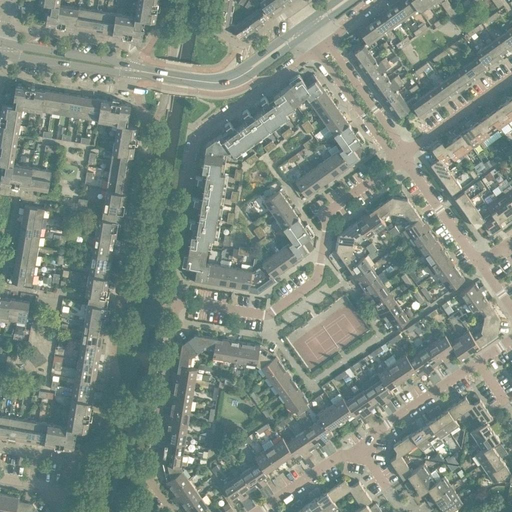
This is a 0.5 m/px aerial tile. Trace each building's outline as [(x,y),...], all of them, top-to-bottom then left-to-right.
[(158,0),(137,0),(135,16),(145,18),(155,20),(156,12),(159,12),(160,9),(159,9),(161,0),(158,0)] [(219,0),(216,22),(228,24),(231,0),(219,0)] [(254,0),(248,0),(245,6),(249,8),(254,0)] [(262,0),(260,2),(264,8),(268,14),(273,10),(275,13),(279,10),(272,0),(262,0)] [(285,0),(272,0),(279,10),(283,7),(282,4),(286,1),(285,0)] [(396,5),(392,8),(400,20),(409,14),(399,0),(397,0),(395,2),(396,5)] [(399,0),(409,14),(418,8),(418,7),(412,0),(399,0)] [(412,0),(418,7),(418,8),(418,9),(427,2),(429,5),(436,0),(438,0),(451,16),(456,12),(447,0),(412,0)] [(59,3),(49,2),(46,22),(55,24),(55,26),(63,28),(66,28),(67,25),(74,27),(78,7),(59,3)] [(87,8),(78,7),(74,27),(84,28),(87,8)] [(97,10),(87,8),(84,28),(93,30),(97,10)] [(241,37),(259,24),(268,18),(266,15),(268,14),(264,8),(262,9),(261,8),(234,28),(241,37)] [(386,9),(381,12),(392,26),(400,20),(392,8),(387,11),(386,9)] [(106,11),(97,10),(93,30),(103,32),(106,11)] [(116,13),(106,11),(103,32),(113,33),(116,13)] [(379,17),(374,21),(383,33),(392,26),(381,12),(377,15),(379,17)] [(145,18),(135,16),(116,13),(113,33),(120,34),(120,37),(123,38),(132,39),(132,36),(141,38),(145,18)] [(358,28),(367,41),(371,47),(377,43),(374,39),(383,33),(374,21),(366,27),(364,24),(358,28)] [(511,26),(503,33),(511,45),(511,26)] [(511,45),(503,33),(494,39),(503,51),(507,48),(509,50),(511,48),(511,45)] [(494,39),(485,46),(496,60),(500,57),(498,55),(503,51),(494,39)] [(356,58),(362,66),(374,57),(368,49),(371,47),(367,41),(350,54),(354,59),(356,58)] [(388,44),(386,41),(379,46),(381,49),(388,44)] [(476,52),(478,55),(479,55),(485,64),(490,61),(492,63),(496,60),(485,46),(476,52)] [(479,55),(478,55),(470,61),(480,76),(484,73),(483,70),(488,67),(485,64),(479,55)] [(374,57),(362,66),(369,75),(388,61),(385,57),(378,62),(374,57)] [(388,61),(369,75),(375,84),(387,75),(384,71),(391,65),(388,61)] [(470,61),(461,68),(470,80),(474,76),(476,79),(480,76),(470,61)] [(461,68),(452,74),(463,88),(467,85),(465,83),(470,80),(461,68)] [(308,98),(323,87),(313,73),(304,80),(299,73),(289,80),(291,83),(273,96),(274,97),(276,100),(277,99),(285,110),(306,95),(308,98)] [(387,75),(375,84),(381,93),(401,79),(398,74),(390,80),(387,75)] [(452,74),(443,80),(452,92),(457,89),(458,91),(463,88),(452,74)] [(401,79),(381,93),(388,101),(400,93),(396,88),(404,83),(401,79)] [(443,80),(435,86),(445,101),(449,98),(447,95),(452,92),(443,80)] [(37,88),(37,85),(26,83),(25,86),(16,84),(12,104),(22,106),(22,107),(41,110),(45,89),(37,88)] [(419,87),(416,84),(409,89),(412,92),(419,87)] [(435,86),(426,93),(434,105),(439,101),(441,104),(445,101),(435,86)] [(330,96),(323,87),(308,98),(315,107),(330,96)] [(54,91),(45,89),(41,110),(50,111),(54,91)] [(64,92),(54,91),(50,111),(60,113),(64,92)] [(73,94),(64,92),(60,113),(69,114),(73,94)] [(395,117),(413,105),(409,99),(406,101),(400,93),(388,101),(394,110),(391,112),(395,117)] [(434,105),(426,93),(417,99),(414,95),(409,99),(413,105),(422,117),(428,113),(426,111),(434,105)] [(83,95),(73,94),(69,114),(79,116),(83,95)] [(500,98),(501,100),(505,101),(506,100),(511,109),(511,95),(510,97),(507,96),(505,94),(500,98)] [(92,97),(83,95),(79,116),(89,117),(92,97)] [(288,114),(285,110),(277,99),(276,100),(274,97),(268,101),(265,96),(260,99),(263,104),(262,105),(264,108),(259,112),(270,127),(288,114)] [(336,105),(330,96),(315,107),(321,116),(336,105)] [(102,99),(92,97),(89,117),(98,119),(102,99)] [(127,123),(131,103),(121,102),(121,99),(110,97),(110,100),(102,99),(98,119),(117,122),(127,124),(127,123)] [(501,104),(497,106),(507,122),(511,118),(511,109),(506,100),(505,101),(501,100),(501,104)] [(21,115),(22,107),(22,106),(12,104),(2,102),(1,111),(0,110),(0,131),(18,135),(21,115)] [(342,114),(336,105),(321,116),(328,125),(342,114)] [(482,111),(484,113),(487,114),(488,113),(499,128),(500,127),(507,122),(497,106),(493,109),(489,109),(488,106),(482,111)] [(259,112),(254,116),(252,113),(251,114),(247,109),(242,112),(246,117),(244,118),(246,121),(241,125),(252,139),(270,127),(259,112)] [(483,116),(479,119),(490,134),(497,129),(502,135),(505,133),(500,127),(499,128),(488,113),(487,114),(484,113),(483,116)] [(348,123),(342,114),(328,125),(334,134),(348,123)] [(308,119),(301,124),(304,128),(307,126),(311,123),(308,119)] [(464,123),(466,126),(470,126),(481,141),(483,139),(490,134),(479,119),(475,122),(472,122),(470,119),(464,123)] [(234,152),(252,139),(241,125),(236,128),(234,125),(233,126),(229,121),(225,125),(228,130),(222,134),(221,133),(206,144),(204,158),(221,161),(223,150),(227,151),(231,148),(234,152)] [(136,133),(138,125),(127,123),(127,124),(117,122),(116,130),(136,133)] [(364,153),(358,144),(365,139),(358,129),(355,131),(348,123),(334,134),(343,146),(340,149),(350,164),(364,153)] [(465,129),(461,132),(472,147),(479,142),(484,148),(487,146),(483,139),(481,141),(470,126),(466,126),(465,129)] [(318,138),(330,135),(328,127),(316,131),(318,138)] [(137,145),(139,134),(136,133),(116,130),(114,141),(134,145),(137,145)] [(13,163),(16,146),(18,135),(0,131),(0,161),(3,162),(13,164),(13,163)] [(447,136),(448,138),(452,139),(453,138),(463,153),(465,152),(472,147),(461,132),(457,135),(454,134),(452,132),(447,136)] [(448,141),(444,144),(452,155),(451,156),(454,160),(462,154),(466,161),(469,158),(465,152),(463,153),(453,138),(452,139),(448,138),(448,141)] [(429,151),(432,154),(436,152),(443,161),(451,156),(452,155),(444,144),(441,140),(430,148),(429,151)] [(133,154),(134,145),(114,141),(112,150),(133,154)] [(350,164),(340,149),(331,155),(342,170),(350,164)] [(133,154),(112,150),(111,160),(131,163),(133,154)] [(436,152),(432,154),(436,159),(430,163),(441,178),(450,171),(443,161),(436,152)] [(342,170),(331,155),(322,161),(333,176),(342,170)] [(221,194),(225,172),(220,171),(221,161),(204,158),(202,169),(203,169),(202,176),(196,175),(195,181),(201,182),(201,184),(204,184),(203,191),(221,194)] [(131,163),(111,160),(109,169),(130,173),(131,163)] [(333,176),(322,161),(313,168),(324,182),(333,176)] [(28,186),(32,166),(13,163),(13,164),(3,162),(0,178),(0,181),(9,183),(9,186),(20,188),(21,185),(28,186)] [(41,168),(32,166),(28,186),(38,188),(41,168)] [(51,169),(41,168),(38,188),(48,190),(51,169)] [(324,182),(313,168),(305,174),(315,189),(324,182)] [(130,173),(109,169),(108,179),(128,182),(130,173)] [(450,171),(441,178),(452,193),(461,186),(450,171)] [(461,183),(469,177),(464,172),(457,178),(461,183)] [(315,189),(305,174),(295,180),(306,195),(315,189)] [(128,182),(108,179),(106,189),(126,192),(128,182)] [(511,180),(511,179),(508,181),(510,184),(503,189),(511,202),(511,180)] [(118,218),(120,211),(126,212),(127,201),(125,201),(126,192),(106,189),(101,216),(98,216),(95,235),(115,239),(116,229),(119,230),(121,218),(118,218)] [(511,210),(511,202),(503,189),(495,195),(498,198),(496,199),(507,214),(506,214),(505,218),(507,220),(511,216),(511,214),(511,211),(511,210)] [(264,200),(271,209),(285,199),(279,190),(264,200)] [(455,197),(465,212),(475,205),(464,190),(455,197)] [(221,194),(203,191),(202,197),(198,196),(198,198),(192,197),(191,202),(197,203),(197,205),(200,206),(199,212),(217,215),(221,194)] [(507,214),(496,199),(498,198),(495,195),(493,192),(490,194),(495,200),(487,206),(490,210),(491,210),(498,220),(499,220),(502,218),(505,218),(506,214),(507,214)] [(392,196),(374,208),(381,218),(390,212),(397,213),(399,197),(392,196)] [(407,198),(399,197),(397,213),(404,214),(410,223),(420,216),(407,198)] [(285,199),(271,209),(277,218),(292,208),(285,199)] [(24,204),(23,214),(43,217),(45,207),(24,204)] [(475,205),(465,212),(476,227),(481,223),(485,228),(488,226),(482,216),(475,205)] [(292,208),(277,218),(283,227),(298,216),(292,208)] [(374,208),(365,215),(376,230),(385,223),(381,218),(374,208)] [(490,210),(482,216),(488,226),(485,228),(488,232),(490,233),(502,224),(499,220),(498,220),(491,210),(490,210)] [(73,211),(72,217),(84,220),(85,214),(73,211)] [(205,262),(209,236),(214,237),(217,215),(199,212),(198,219),(195,218),(195,220),(189,219),(188,224),(194,225),(192,233),(191,233),(188,254),(184,253),(182,265),(191,266),(189,278),(206,281),(209,263),(205,262)] [(43,217),(23,214),(21,223),(41,226),(43,217)] [(365,215),(356,221),(363,231),(367,237),(376,230),(365,215)] [(298,216),(283,227),(292,240),(289,242),(300,257),(314,247),(307,237),(314,232),(307,223),(304,225),(298,216)] [(420,216),(410,223),(404,227),(411,236),(426,225),(420,216)] [(354,237),(363,231),(356,221),(338,234),(339,234),(338,241),(353,244),(354,237)] [(41,226),(21,223),(20,232),(40,236),(41,226)] [(393,236),(399,232),(395,225),(389,230),(393,236)] [(426,225),(411,236),(417,245),(433,234),(426,225)] [(40,236),(20,232),(18,242),(38,245),(40,236)] [(433,234),(417,245),(424,254),(439,243),(433,234)] [(115,239),(95,235),(93,245),(113,248),(115,239)] [(256,242),(258,246),(267,239),(265,236),(256,242)] [(352,251),(353,244),(338,241),(336,249),(349,267),(358,260),(352,251)] [(38,245),(18,242),(17,251),(37,255),(38,245)] [(289,242),(280,248),(291,263),(300,257),(289,242)] [(370,252),(376,248),(372,242),(366,246),(370,252)] [(439,243),(424,254),(430,263),(445,252),(439,243)] [(113,248),(93,245),(92,254),(112,258),(113,248)] [(291,263),(280,248),(271,255),(282,270),(291,263)] [(37,255),(17,251),(15,261),(35,264),(37,255)] [(445,252),(430,263),(436,271),(452,260),(445,252)] [(112,258),(92,254),(90,264),(110,267),(112,258)] [(282,270),(271,255),(262,261),(273,276),(282,270)] [(275,279),(273,276),(262,261),(258,256),(256,257),(254,257),(252,270),(249,288),(248,290),(258,292),(275,279)] [(358,260),(349,267),(353,272),(349,275),(351,279),(371,265),(364,256),(358,260)] [(452,260),(436,271),(442,280),(458,269),(452,260)] [(35,264),(15,261),(13,270),(34,274),(35,264)] [(219,265),(209,263),(206,281),(216,282),(219,265)] [(110,267),(90,264),(88,273),(109,277),(110,267)] [(230,266),(219,265),(216,282),(227,284),(230,266)] [(371,265),(351,279),(354,283),(358,280),(362,285),(377,274),(371,265)] [(241,268),(230,266),(227,284),(238,286),(241,268)] [(249,288),(252,270),(241,268),(238,286),(249,288)] [(458,269),(442,280),(449,289),(464,278),(458,269)] [(34,274),(13,270),(12,280),(32,284),(34,274)] [(105,300),(105,297),(108,297),(110,286),(107,285),(109,277),(88,273),(85,293),(89,293),(88,298),(87,302),(84,321),(104,324),(106,315),(108,316),(110,305),(104,304),(105,300)] [(377,274),(362,285),(365,290),(361,293),(364,296),(383,283),(377,274)] [(459,292),(466,301),(481,291),(475,281),(459,292)] [(383,283),(364,296),(367,300),(371,298),(374,302),(389,292),(383,283)] [(481,291),(466,301),(472,311),(478,307),(478,306),(487,300),(481,291)] [(389,292),(374,302),(378,307),(374,310),(376,314),(396,300),(389,292)] [(0,316),(6,318),(10,298),(2,296),(3,294),(0,293),(0,316)] [(19,299),(10,298),(6,318),(16,320),(19,299)] [(29,301),(19,299),(16,320),(26,321),(26,318),(28,310),(29,301)] [(396,300),(376,314),(379,318),(383,315),(387,320),(402,309),(396,300)] [(500,318),(487,300),(478,306),(478,307),(484,315),(483,322),(498,325),(499,318),(500,318)] [(402,309),(387,320),(393,329),(409,318),(402,309)] [(462,321),(468,317),(465,312),(458,316),(462,321)] [(56,321),(36,318),(35,324),(55,327),(56,321)] [(104,324),(84,321),(83,331),(103,334),(104,324)] [(498,325),(483,322),(481,329),(473,335),(472,336),(479,345),(497,333),(497,332),(498,325)] [(469,329),(459,336),(470,351),(479,345),(472,336),(473,335),(469,329)] [(103,334),(83,331),(81,340),(101,343),(103,334)] [(194,334),(188,339),(193,346),(197,351),(203,347),(214,349),(216,337),(194,334)] [(445,334),(436,340),(449,360),(453,357),(450,353),(455,350),(450,342),(445,334)] [(459,336),(450,342),(455,350),(460,358),(470,351),(459,336)] [(227,339),(216,337),(214,349),(212,356),(224,358),(227,339)] [(182,343),(178,365),(190,367),(190,366),(192,356),(197,351),(193,346),(188,339),(183,343),(182,343)] [(237,341),(227,339),(224,358),(234,360),(237,341)] [(101,343),(81,340),(80,350),(100,353),(101,343)] [(449,360),(436,340),(427,346),(437,362),(442,359),(445,363),(449,360)] [(248,343),(237,341),(234,360),(245,361),(248,343)] [(260,345),(248,343),(245,361),(256,363),(258,365),(268,350),(260,345)] [(437,362),(427,346),(418,352),(431,372),(435,369),(432,365),(437,362)] [(100,353),(80,350),(78,359),(98,362),(100,353)] [(276,355),(268,350),(258,365),(261,366),(267,375),(282,364),(276,355)] [(431,372),(418,352),(409,358),(408,359),(416,369),(415,369),(419,374),(424,371),(427,375),(431,372)] [(405,353),(396,360),(406,375),(415,369),(416,369),(408,359),(409,358),(405,353)] [(98,362),(78,359),(76,369),(97,372),(98,362)] [(406,375),(396,360),(387,366),(398,381),(406,375)] [(282,364),(267,375),(273,384),(289,373),(282,364)] [(172,370),(172,375),(195,379),(197,367),(190,366),(190,367),(178,365),(177,371),(172,370)] [(398,381),(387,366),(378,372),(381,377),(382,377),(389,387),(398,381)] [(97,372),(76,369),(75,378),(95,381),(97,372)] [(289,373),(273,384),(280,392),(295,382),(289,373)] [(195,379),(172,375),(171,379),(176,380),(175,386),(193,389),(195,379)] [(389,387),(382,377),(381,377),(373,383),(386,403),(390,400),(387,396),(393,392),(389,387)] [(95,381),(75,378),(73,388),(93,391),(95,381)] [(295,382),(280,392),(286,401),(301,390),(295,382)] [(386,403),(373,383),(364,389),(374,405),(379,401),(382,405),(386,403)] [(169,391),(168,396),(191,400),(193,389),(175,386),(174,392),(169,391)] [(93,391),(73,388),(72,397),(92,400),(93,391)] [(374,405),(364,389),(355,395),(368,415),(372,412),(369,408),(374,405)] [(301,390),(286,401),(292,411),(308,400),(301,390)] [(368,415),(355,395),(346,401),(353,412),(352,412),(356,417),(361,413),(364,417),(368,415)] [(191,400),(168,396),(167,401),(172,402),(171,408),(190,411),(191,400)] [(342,396),(333,403),(344,420),(345,419),(344,418),(352,412),(353,412),(346,401),(342,396)] [(469,413),(472,401),(469,401),(465,396),(447,408),(453,418),(454,417),(462,412),(465,416),(469,413)] [(90,410),(92,400),(72,397),(70,406),(90,410)] [(492,417),(480,399),(475,402),(472,401),(469,413),(471,416),(476,413),(477,416),(472,419),(476,424),(481,421),(482,423),(487,420),(487,421),(492,417)] [(438,405),(434,408),(449,431),(459,425),(454,417),(453,418),(447,408),(443,411),(438,405)] [(91,421),(93,410),(90,410),(70,406),(68,418),(88,421),(91,421)] [(318,413),(321,418),(322,418),(329,428),(337,422),(338,424),(339,423),(327,406),(318,413)] [(165,413),(165,417),(188,421),(190,411),(171,408),(170,413),(165,413)] [(434,417),(429,420),(440,437),(449,431),(434,408),(429,411),(434,417)] [(10,416),(0,415),(0,416),(0,435),(6,436),(10,416)] [(20,418),(10,416),(6,436),(16,438),(20,418)] [(188,421),(165,417),(164,422),(168,423),(167,429),(186,432),(188,421)] [(443,441),(440,437),(429,420),(425,423),(420,417),(416,420),(432,443),(434,447),(443,441)] [(29,420),(20,418),(16,438),(25,439),(29,420)] [(87,429),(88,421),(68,418),(67,426),(77,428),(87,429)] [(322,418),(321,418),(313,424),(326,443),(330,441),(327,437),(333,433),(329,428),(322,418)] [(39,421),(29,420),(25,439),(35,441),(39,421)] [(416,429),(411,432),(418,442),(417,442),(422,450),(432,443),(416,420),(411,423),(416,429)] [(482,423),(470,431),(476,441),(500,425),(497,420),(490,425),(487,421),(487,420),(482,423)] [(48,423),(39,421),(35,441),(44,443),(48,423)] [(52,444),(56,424),(48,423),(44,443),(52,444)] [(63,448),(64,446),(67,426),(56,424),(52,444),(52,447),(63,448)] [(326,443),(313,424),(304,430),(314,445),(319,442),(322,446),(326,443)] [(476,441),(482,449),(482,450),(491,443),(492,444),(499,439),(496,434),(503,429),(500,425),(476,441)] [(73,447),(77,428),(67,426),(64,446),(73,447)] [(186,432),(167,429),(166,435),(162,434),(161,439),(184,443),(186,432)] [(314,445),(304,430),(295,436),(308,455),(312,453),(309,449),(314,445)] [(396,450),(396,453),(400,454),(417,442),(418,442),(411,432),(393,445),(396,450)] [(308,455),(295,436),(286,442),(293,452),(296,458),(302,454),(304,458),(308,455)] [(282,437),(273,443),(284,458),(293,452),(286,442),(282,437)] [(184,443),(161,439),(160,443),(165,444),(164,450),(182,453),(184,443)] [(284,458),(273,443),(264,449),(275,465),(284,458)] [(482,450),(482,449),(474,454),(481,464),(504,448),(501,443),(495,448),(492,444),(491,443),(482,450)] [(504,448),(481,464),(487,473),(504,461),(501,457),(507,452),(504,448)] [(275,465),(264,449),(255,455),(258,461),(259,460),(266,471),(266,470),(275,465)] [(162,462),(164,471),(181,467),(181,464),(182,453),(164,450),(162,462)] [(400,454),(396,453),(395,456),(390,459),(403,478),(408,475),(408,474),(412,471),(400,454)] [(445,457),(447,461),(458,463),(452,454),(450,456),(449,455),(445,457)] [(259,460),(258,461),(250,466),(263,486),(267,483),(264,479),(270,476),(266,470),(266,471),(259,460)] [(504,461),(487,473),(493,482),(498,478),(508,480),(510,471),(504,461)] [(424,462),(412,471),(408,474),(408,475),(411,479),(404,483),(407,488),(431,472),(424,462)] [(263,486),(250,466),(241,472),(252,488),(257,485),(259,489),(263,486)] [(181,467),(164,471),(166,480),(173,489),(188,478),(182,470),(181,467)] [(252,488),(241,472),(232,479),(245,498),(249,495),(246,491),(252,488)] [(431,472),(407,488),(410,492),(417,488),(420,492),(428,487),(427,487),(437,480),(436,480),(431,472)] [(437,480),(427,487),(428,487),(430,491),(424,496),(427,500),(450,484),(444,475),(436,480),(437,480)] [(188,478),(173,489),(176,494),(173,497),(175,501),(194,487),(188,478)] [(344,478),(326,490),(333,500),(350,488),(351,483),(348,483),(344,478)] [(245,498),(232,479),(223,485),(233,500),(239,497),(241,501),(245,498)] [(354,484),(351,483),(350,488),(361,505),(366,502),(366,503),(371,499),(359,481),(354,484)] [(450,484),(427,500),(430,505),(437,500),(440,505),(456,493),(450,484)] [(194,487),(175,501),(178,505),(182,502),(185,507),(201,496),(194,487)] [(317,487),(313,490),(327,511),(330,511),(338,507),(333,500),(326,490),(322,493),(317,487)] [(313,499),(308,502),(314,511),(327,511),(313,490),(308,493),(313,499)] [(463,503),(456,493),(440,505),(444,511),(456,511),(457,506),(463,503)] [(18,496),(6,494),(3,511),(27,511),(33,503),(17,500),(18,496)] [(201,496),(185,507),(189,511),(188,511),(197,511),(207,505),(201,496)] [(299,499),(295,502),(301,511),(314,511),(308,502),(304,505),(299,499)] [(295,511),(294,511),(301,511),(295,502),(290,505),(295,511)] [(366,502),(361,505),(350,511),(371,511),(379,507),(376,502),(369,507),(366,503),(366,502)] [(39,511),(33,503),(27,511),(39,511)]
